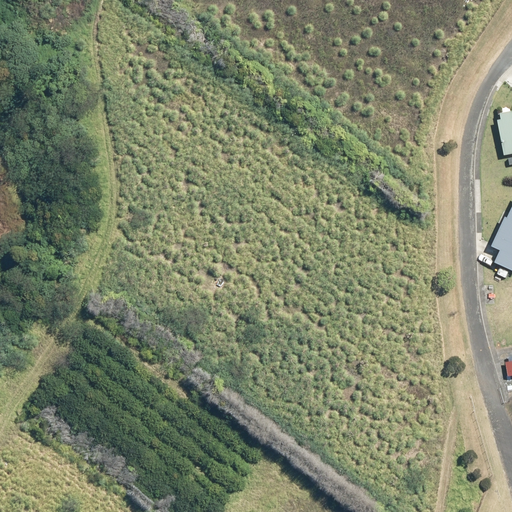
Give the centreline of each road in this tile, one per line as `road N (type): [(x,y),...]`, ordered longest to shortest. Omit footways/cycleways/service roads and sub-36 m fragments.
road 1 (track): [(92,0),(106,242),(93,284),(10,416)]
road 2 (unclassified): [(511,63),(477,129),(473,164),(483,342),(499,405)]
